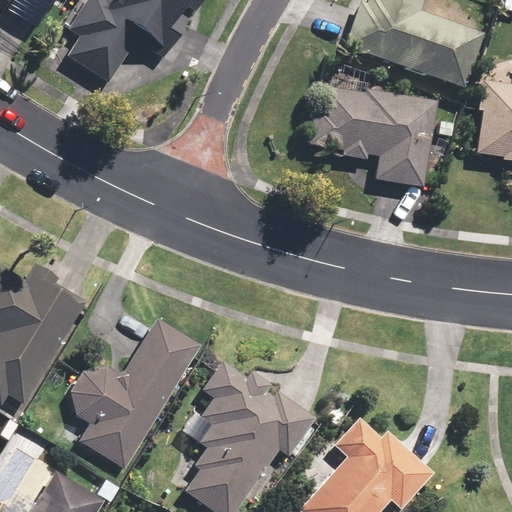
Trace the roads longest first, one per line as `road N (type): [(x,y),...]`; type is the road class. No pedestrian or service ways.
road 1 (residential): [(167,207),(310,260),(430,287),(511,295)]
road 2 (residential): [(273,0),(167,207)]
road 3 (residential): [(0,120),(167,207)]
